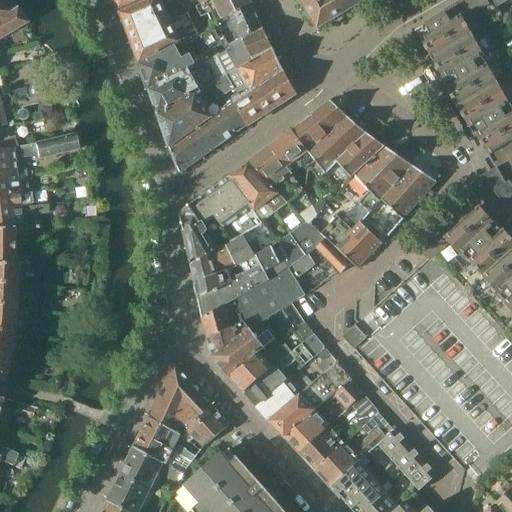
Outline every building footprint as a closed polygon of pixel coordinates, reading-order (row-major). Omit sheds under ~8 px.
[(0,0),(0,17),(16,9),(9,0),(0,0)] [(114,0),(120,14),(149,0),(114,0)] [(149,0),(120,14),(140,65),(181,43),(182,45),(201,36),(201,35),(188,11),(184,12),(180,4),(166,11),(161,0),(149,0)] [(210,0),(202,4),(196,7),(201,17),(212,12),(217,23),(218,22),(232,16),(252,5),(249,0),(210,0)] [(363,3),(361,0),(300,0),(318,29),(363,3)] [(462,16),(463,18),(489,3),(486,0),(462,0),(443,11),(444,13),(445,12),(451,22),(462,16)] [(218,22),(225,36),(220,39),(223,45),(225,49),(229,46),(250,35),(263,28),(264,28),(252,5),(232,16),(218,22)] [(0,38),(25,23),(26,23),(16,9),(0,17),(0,38)] [(445,12),(444,13),(425,24),(430,34),(421,39),(425,47),(432,59),(473,36),(463,18),(462,16),(451,22),(445,12)] [(223,45),(220,39),(215,29),(214,28),(201,35),(201,36),(182,45),(181,43),(140,65),(149,90),(189,69),(189,68),(205,59),(217,52),(216,50),(223,45)] [(149,90),(159,116),(196,95),(228,76),(240,69),(275,50),(266,32),(265,33),(263,28),(250,35),(229,46),(231,49),(228,50),(226,51),(227,52),(219,55),(217,52),(205,59),(189,68),(189,69),(149,90)] [(473,36),(432,59),(439,69),(449,87),(447,88),(459,108),(499,84),(489,66),(490,66),(473,36)] [(240,69),(228,76),(241,98),(251,91),(285,71),(275,50),(240,69)] [(251,91),(241,98),(234,102),(248,126),(273,109),(297,93),(285,71),(251,91)] [(159,116),(170,147),(234,102),(241,98),(228,76),(196,95),(159,116)] [(499,84),(459,108),(470,127),(472,126),(482,144),(489,155),(501,148),(511,141),(511,102),(511,101),(509,102),(499,84)] [(25,88),(16,90),(18,98),(27,96),(25,88)] [(316,162),(325,174),(338,162),(349,151),(367,134),(348,117),(331,101),(292,131),(316,162)] [(202,157),(248,126),(234,102),(170,147),(171,149),(172,155),(180,173),(202,157)] [(306,171),(316,162),(292,131),(270,147),(291,171),(293,169),(296,173),(303,167),(306,171)] [(0,173),(15,171),(13,157),(34,154),(36,154),(37,158),(77,150),(73,134),(36,142),(27,145),(17,147),(11,148),(11,150),(0,150),(0,173)] [(355,175),(385,147),(384,146),(368,134),(367,134),(349,151),(338,162),(345,170),(352,178),(355,175)] [(0,150),(11,150),(11,148),(17,147),(14,136),(0,139),(0,150)] [(511,165),(511,141),(501,148),(511,165)] [(293,173),(291,171),(270,147),(249,163),(274,188),(285,180),(292,188),(294,186),(301,194),(305,190),(292,174),(293,173)] [(369,191),(359,203),(370,212),(380,201),(412,165),(405,160),(385,147),(355,175),(369,191)] [(67,161),(69,170),(82,168),(80,158),(67,161)] [(249,163),(240,170),(267,203),(275,212),(287,202),(280,194),(274,188),(249,163)] [(380,201),(402,221),(437,181),(412,165),(380,201)] [(497,167),(496,167),(490,171),(487,173),(482,178),(504,203),(511,195),(511,183),(509,180),(506,183),(497,167)] [(25,170),(15,171),(0,173),(0,193),(17,192),(27,190),(25,170)] [(275,212),(267,203),(240,170),(230,177),(263,222),(275,212)] [(203,222),(207,228),(219,221),(233,240),(243,235),(264,224),(263,222),(230,177),(183,211),(181,216),(185,233),(203,222)] [(0,193),(0,209),(36,206),(34,190),(18,192),(17,192),(0,193)] [(478,195),(438,231),(445,238),(480,207),(481,207),(486,203),(478,195)] [(0,209),(0,229),(11,229),(11,225),(21,223),(21,216),(34,214),(48,213),(47,205),(36,206),(0,209)] [(445,238),(448,242),(469,265),(471,263),(483,277),(511,251),(511,238),(504,230),(502,231),(481,207),(480,207),(445,238)] [(321,234),(336,248),(352,263),(352,264),(354,266),(358,269),(373,253),(381,245),(382,244),(382,243),(375,237),(360,222),(352,231),(338,217),(321,234)] [(364,218),(360,222),(375,237),(380,232),(364,218)] [(11,229),(0,229),(0,264),(20,264),(28,265),(29,258),(11,257),(11,235),(38,233),(42,233),(41,221),(21,223),(11,225),(11,229)] [(192,264),(219,248),(207,228),(203,222),(185,233),(190,256),(192,264)] [(341,274),(352,263),(336,248),(311,225),(310,225),(306,222),(278,243),(279,243),(264,252),(247,262),(251,270),(233,279),(234,282),(199,298),(203,318),(276,277),(289,268),(309,254),(316,248),(341,274)] [(448,242),(445,238),(438,231),(419,249),(429,260),(448,242)] [(192,264),(196,284),(238,266),(231,252),(238,249),(240,252),(250,246),(243,235),(233,240),(219,248),(192,264)] [(511,311),(511,251),(483,277),(498,294),(497,295),(511,311)] [(309,254),(289,268),(295,278),(296,279),(315,265),(309,254)] [(251,270),(247,262),(242,264),(238,266),(196,284),(199,298),(234,282),(233,279),(251,270)] [(20,268),(20,264),(0,264),(0,284),(15,287),(16,278),(19,278),(19,275),(16,275),(17,268),(20,268)] [(250,330),(263,322),(283,310),(292,304),(306,295),(296,279),(295,278),(289,268),(276,277),(203,318),(213,358),(250,330)] [(0,305),(15,309),(15,300),(16,300),(16,298),(15,298),(16,289),(16,287),(15,287),(0,284),(0,305)] [(292,304),(283,310),(287,316),(296,310),(292,304)] [(15,309),(0,305),(0,333),(11,336),(13,324),(14,321),(13,321),(15,312),(15,309)] [(77,316),(79,308),(68,306),(67,314),(77,316)] [(250,330),(213,358),(231,377),(259,353),(260,353),(276,340),(263,322),(250,330)] [(296,329),(306,342),(314,335),(315,335),(305,323),(300,326),(296,329)] [(355,325),(343,336),(354,349),(366,338),(355,325)] [(0,355),(7,357),(11,336),(0,333),(0,355)] [(316,357),(326,349),(327,349),(315,335),(314,335),(306,342),(292,353),(291,353),(245,393),(257,407),(260,402),(288,379),(283,372),(301,357),(307,364),(316,357)] [(231,377),(245,393),(291,353),(286,345),(283,347),(282,346),(265,359),(260,353),(259,353),(231,377)] [(331,355),(326,349),(318,356),(323,361),(331,355)] [(270,421),(286,438),(316,410),(336,394),(352,380),(337,362),(328,371),(317,380),(301,394),(270,421)] [(160,397),(149,418),(180,435),(185,439),(216,410),(211,406),(178,369),(174,368),(160,397)] [(294,386),(288,379),(260,402),(257,407),(270,421),(301,394),(317,380),(311,373),(299,384),(298,383),(294,386)] [(352,380),(336,394),(348,408),(352,405),(364,395),(364,394),(352,380)] [(379,413),(364,395),(352,405),(359,415),(359,424),(363,428),(364,427),(379,413)] [(34,409),(19,404),(16,413),(32,418),(34,409)] [(229,426),(216,410),(185,439),(190,443),(193,437),(201,444),(197,448),(200,451),(205,446),(229,426)] [(330,425),(316,410),(286,438),(301,454),(329,426),(330,425)] [(317,471),(331,486),(366,457),(378,446),(395,430),(380,412),(379,413),(364,427),(371,435),(353,452),(345,443),(317,471)] [(149,418),(142,434),(174,451),(178,444),(176,443),(180,435),(149,418)] [(301,454),(317,471),(345,443),(329,426),(301,454)] [(397,428),(395,430),(378,446),(393,462),(412,446),(397,428)] [(171,457),(174,451),(142,434),(135,447),(166,464),(170,456),(171,457)] [(393,462),(406,476),(424,459),(412,446),(393,462)] [(0,461),(20,470),(25,459),(0,447),(0,461)] [(135,447),(121,476),(151,490),(159,473),(178,483),(183,474),(166,464),(135,447)] [(195,458),(186,451),(182,457),(191,463),(195,458)] [(285,511),(237,457),(236,457),(237,458),(231,464),(221,454),(186,485),(187,487),(180,493),(193,511),(285,511)] [(371,462),(366,457),(331,486),(348,504),(376,477),(366,466),(371,462)] [(424,459),(406,476),(419,492),(438,475),(424,459)] [(121,476),(107,503),(127,511),(150,511),(142,508),(151,490),(121,476)] [(384,486),(376,477),(348,504),(354,511),(364,511),(389,491),(393,487),(388,482),(384,486)] [(511,511),(511,487),(511,488),(511,487),(511,490),(494,507),(498,511),(511,511)] [(398,501),(389,491),(364,511),(395,511),(407,502),(406,502),(402,497),(398,501)] [(426,511),(430,509),(416,493),(406,502),(407,502),(395,511),(426,511)] [(127,511),(107,503),(102,511),(127,511)]
